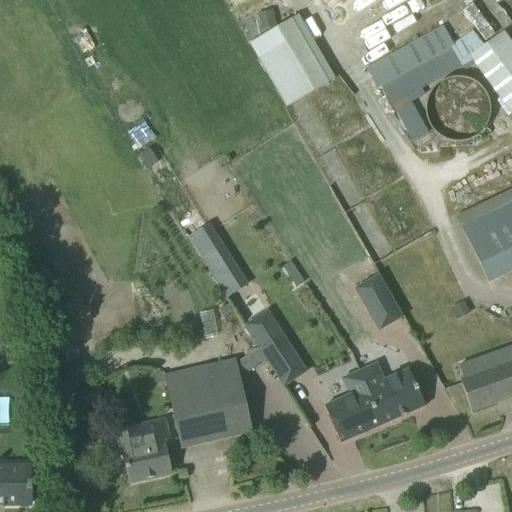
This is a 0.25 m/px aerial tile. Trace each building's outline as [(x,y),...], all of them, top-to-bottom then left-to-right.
[(272,11),(256,15),(260,31),(276,26),(272,11)] [(511,43),(504,32),(469,57),(511,116),(511,115),(511,43)] [(434,132),(436,134),(439,136),(441,138),(443,139),(446,140),(449,141),(451,141),(454,142),(457,142),(460,142),(462,141),(465,141),(468,140),(470,139),(473,138),(475,136),(477,134),(479,132),(481,130),(483,128),(485,126),(486,123),(487,121),(488,118),(488,115),(489,113),(489,110),(489,107),(488,104),(488,102),(487,99),(486,96),(485,94),(483,92),(481,89),(479,87),(477,85),(475,84),(473,82),(470,81),(468,80),(465,79),(462,79),(460,78),(457,78),(454,78),(451,79),(449,79),(446,80),(443,81),(441,82),(439,84),(436,85),(434,87),(432,89),(431,92),(429,94),(428,96),(427,99),(426,102),(426,104),(425,107),(425,110),(425,113),(426,115),(426,118),(427,121),(428,123),(429,126),(431,128),(433,130),(434,132)] [(137,155),(146,169),(157,162),(148,148),(140,153),(137,149),(134,151),(137,155)] [(511,196),(458,222),(488,284),(511,271),(511,196)] [(302,283),(289,262),(282,267),(295,287),(302,283)] [(234,270),(216,282),(225,298),(244,286),(234,270)] [(401,318),(377,276),(354,290),(378,331),(401,318)] [(451,308),(457,319),(470,313),(464,302),(451,308)] [(266,312),(244,327),(283,387),(305,372),(266,312)] [(40,330),(45,366),(78,361),(73,325),(40,330)] [(460,380),(471,412),(511,397),(511,346),(458,366),(463,379),(460,380)] [(165,376),(181,448),(250,433),(234,360),(165,376)] [(375,364),(358,372),(382,425),(424,407),(408,370),(383,381),(375,364)] [(382,425),(358,372),(341,379),(348,396),(323,407),(339,444),(382,425)] [(81,386),(71,425),(90,430),(100,390),(81,386)] [(170,442),(165,421),(114,433),(119,454),(122,453),(124,463),(121,463),(119,466),(118,469),(119,472),(121,475),(124,476),(127,475),(129,483),(170,474),(163,444),(170,442)] [(0,505),(1,505),(1,508),(3,508),(3,506),(29,506),(29,490),(31,490),(30,482),(29,482),(29,472),(10,472),(10,467),(0,467),(0,505)]
